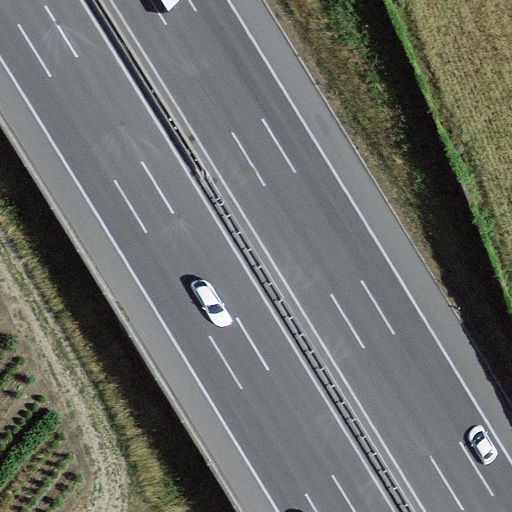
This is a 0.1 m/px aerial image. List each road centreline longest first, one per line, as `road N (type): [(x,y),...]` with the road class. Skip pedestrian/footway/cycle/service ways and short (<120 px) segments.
road 1 (motorway): [(484,511),(170,0)]
road 2 (motorway): [(22,0),(335,511)]
